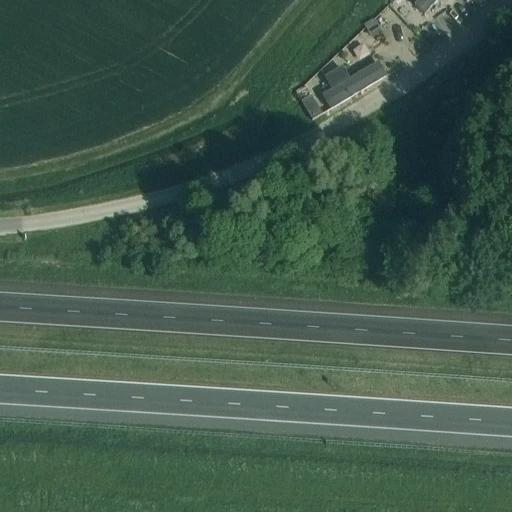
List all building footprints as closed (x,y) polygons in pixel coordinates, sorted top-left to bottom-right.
[(420,0),(413,8),(422,16),(436,0),(420,0)] [(480,0),(467,0),(465,4),(479,15),(487,4),(480,0)] [(376,36),(381,48),(397,42),(392,30),(376,36)] [(330,93),(320,98),(328,112),(385,79),(377,65),(347,82),(340,70),(323,80),(330,93)] [(310,96),(301,102),(309,116),(311,121),(321,115),(310,96)]
